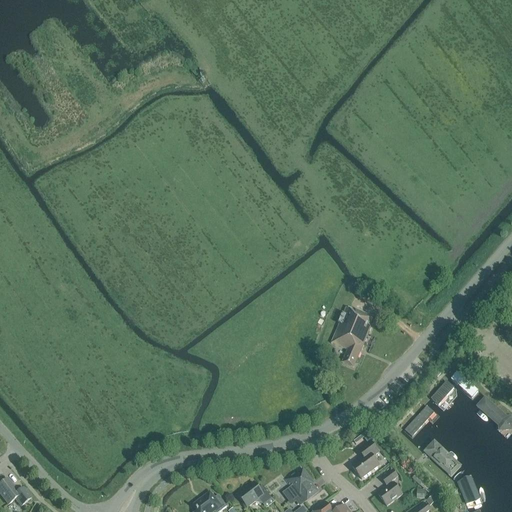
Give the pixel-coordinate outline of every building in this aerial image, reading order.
[(375,320),(347,308),(332,345),(347,352),(343,362),(344,362),(343,365),(353,369),(360,353),(361,354),(375,320)] [(466,368),(470,372),(474,367),(470,363),(466,368)] [(450,381),(477,405),(483,398),(456,374),(450,381)] [(438,408),(455,390),(447,382),(430,401),(438,408)] [(478,408),(498,426),(510,437),(511,434),(511,423),(485,399),(478,408)] [(413,440),(429,422),(436,414),(427,406),(404,432),(413,440)] [(462,467),(435,441),(423,453),(451,479),(462,467)] [(352,468),(362,480),(379,467),(373,458),(379,454),(371,442),(358,452),(364,459),(352,468)] [(389,488),(378,495),(387,507),(403,496),(394,484),(393,484),(392,482),(398,478),(393,471),(382,479),(387,486),(389,488)] [(312,483),(303,472),(297,476),(294,473),(285,480),(292,488),(284,494),(292,504),(296,501),(300,505),(307,501),(306,500),(312,496),(309,493),(306,495),(302,490),(312,483)] [(416,475),(413,479),(412,479),(419,486),(420,486),(424,482),(416,475)] [(468,510),(483,504),(471,475),(456,482),(468,510)] [(0,485),(0,494),(8,505),(15,500),(21,507),(31,499),(23,488),(17,493),(7,480),(0,485)] [(247,508),(259,499),(264,506),(272,499),(262,486),(258,488),(254,484),(244,491),(244,490),(236,496),(241,502),(242,501),(247,508)] [(425,491),(417,490),(416,500),(425,500),(425,491)] [(196,511),(213,511),(214,511),(219,511),(226,507),(218,496),(214,498),(210,493),(203,498),(204,499),(195,506),(197,509),(196,510),(197,511),(196,511)] [(436,502),(433,497),(426,502),(430,507),(436,502)] [(349,511),(345,506),(336,511),(331,511),(325,503),(312,511),(349,511)]
